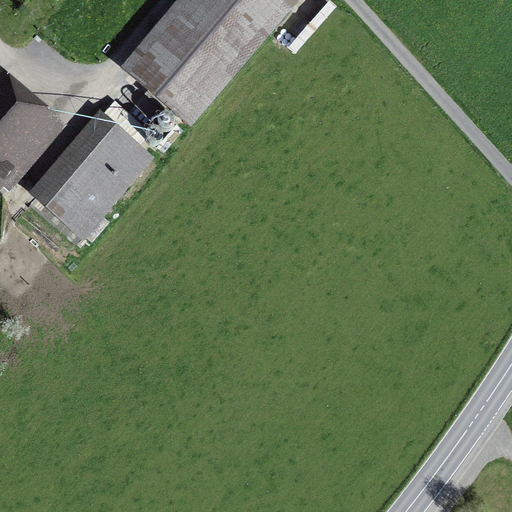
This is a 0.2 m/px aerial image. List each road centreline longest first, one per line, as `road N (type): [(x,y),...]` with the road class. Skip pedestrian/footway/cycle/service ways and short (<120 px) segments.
road 1 (unclassified): [(355,0),(511,178)]
road 2 (secondary): [(405,511),(511,365)]
